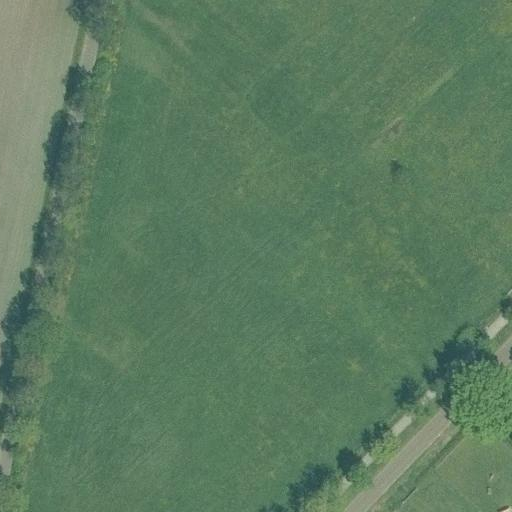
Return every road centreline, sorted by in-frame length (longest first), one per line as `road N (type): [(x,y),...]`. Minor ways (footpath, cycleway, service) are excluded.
road 1 (unclassified): [(104,0),(0,496)]
road 2 (unclassified): [(356,511),(511,348)]
